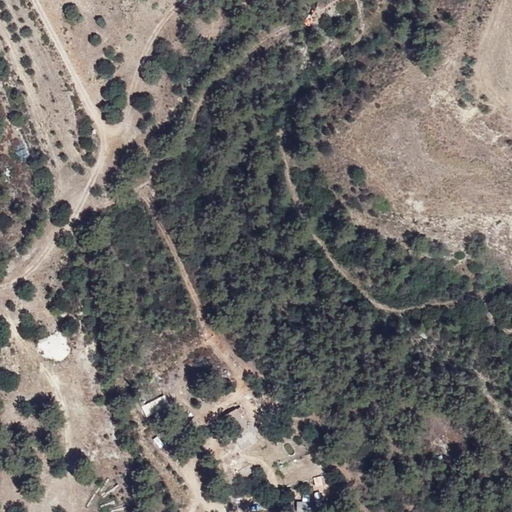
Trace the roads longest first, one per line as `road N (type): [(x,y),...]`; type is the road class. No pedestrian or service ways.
road 1 (track): [(0,286),(54,241),(104,148),(35,0)]
road 2 (track): [(0,303),(69,420),(70,511)]
road 3 (track): [(182,0),(137,62),(124,126),(104,148)]
